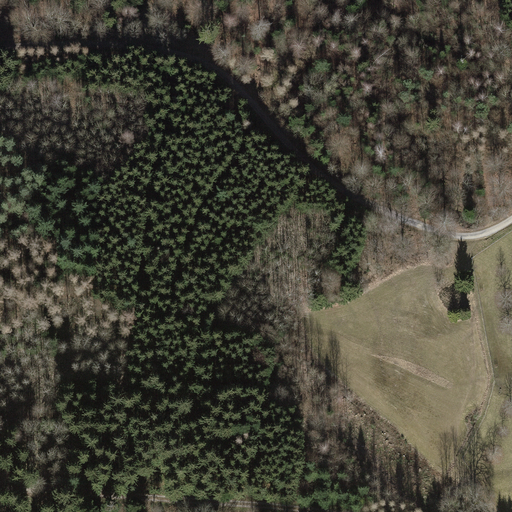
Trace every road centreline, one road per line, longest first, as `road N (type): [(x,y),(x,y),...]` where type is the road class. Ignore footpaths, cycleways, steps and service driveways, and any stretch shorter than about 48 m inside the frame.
road 1 (track): [(8,49),(120,46),(178,55),(237,86),(299,159),(368,206),(441,234),(476,237),(511,222)]
road 2 (track): [(0,499),(18,492),(305,511)]
